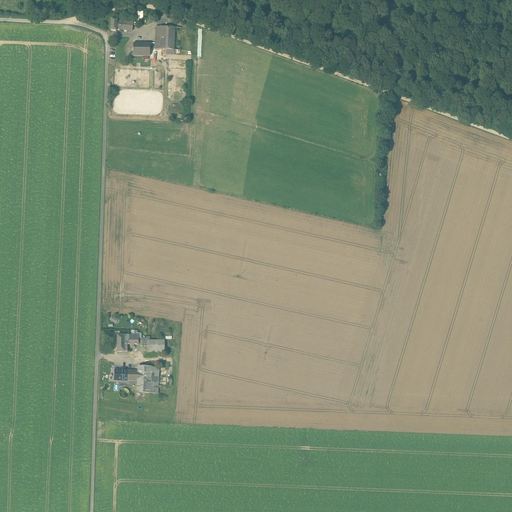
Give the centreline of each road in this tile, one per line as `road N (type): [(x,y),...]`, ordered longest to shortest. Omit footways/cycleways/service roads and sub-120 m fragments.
road 1 (residential): [(92,511),(107,39),(74,21),(0,19)]
road 2 (track): [(74,21),(147,6),(511,136)]
road 3 (track): [(511,99),(239,0)]
